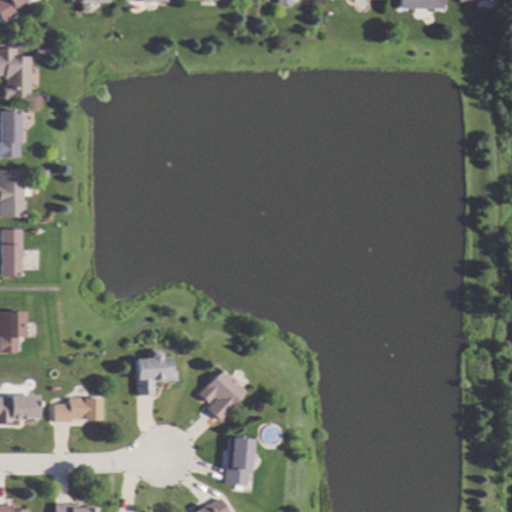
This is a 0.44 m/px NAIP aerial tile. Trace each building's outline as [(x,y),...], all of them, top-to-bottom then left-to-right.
[(22,0),(10,7),(13,13),(0,21),(0,0),(22,0)] [(439,0),(439,9),(395,9),(395,0),(439,0)] [(45,46),(44,54),(33,54),(33,46),(33,45),(45,46)] [(11,57),(25,57),(26,98),(0,98),(0,86),(3,86),(3,78),(1,78),(1,75),(0,75),(0,48),(11,48),(11,57)] [(16,158),(0,158),(0,111),(15,111),(16,158)] [(19,201),(21,201),(21,217),(0,217),(0,170),(19,170),(19,201)] [(18,276),(15,276),(0,276),(0,230),(15,230),(18,230),(18,276)] [(21,338),(10,338),(10,352),(0,352),(0,312),(21,312),(21,338)] [(159,352),(159,358),(167,357),(168,371),(172,371),(173,381),(154,382),(154,379),(150,379),(151,395),(149,395),(134,396),(133,396),(132,379),(131,373),(133,373),(132,359),(145,358),(145,354),(148,350),(155,350),(159,352)] [(226,377),(229,377),(234,381),(234,384),(242,391),(216,420),(214,418),(205,410),(203,409),(212,399),(209,396),(204,402),(195,395),(202,386),(203,388),(218,370),(226,377)] [(34,418),(23,419),(8,419),(8,423),(0,423),(0,396),(23,396),(34,396),(34,418)] [(80,399),(97,398),(97,420),(80,421),(80,419),(66,419),(66,421),(65,421),(51,422),(50,422),(50,405),(65,404),(65,398),(80,397),(80,399)] [(249,440),(246,471),(243,471),(243,472),(242,486),(220,484),(221,481),(221,472),(222,469),(224,438),(249,440)] [(217,500),(224,511),(192,511),(202,506),(216,498),(217,500)]
